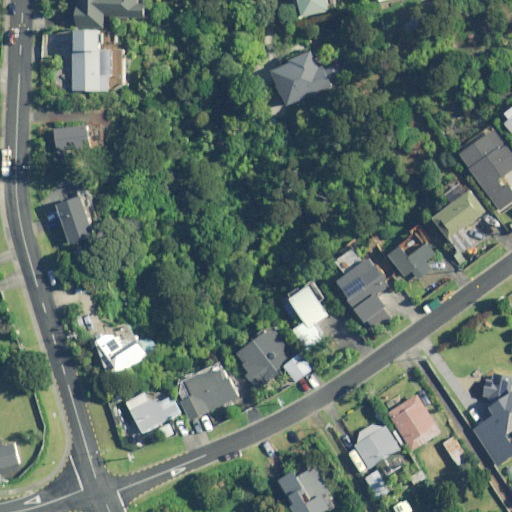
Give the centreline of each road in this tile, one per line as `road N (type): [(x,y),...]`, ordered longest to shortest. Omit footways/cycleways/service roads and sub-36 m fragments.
road 1 (residential): [(23,0),(19,211),(100,489)]
road 2 (residential): [(100,489),(117,491),(308,406),(511,262)]
